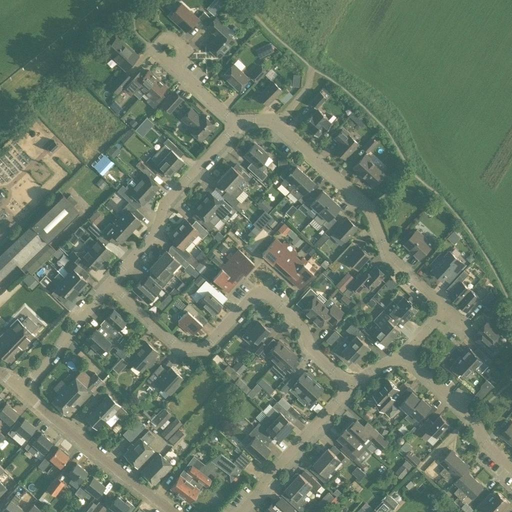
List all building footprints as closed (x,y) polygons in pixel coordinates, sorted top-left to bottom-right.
[(216,0),(213,0),(206,8),(212,14),(221,5),(216,0)] [(203,12),(197,18),(181,4),(169,17),(175,24),(177,22),(186,31),(191,26),(195,25),(199,29),(209,18),(203,12)] [(206,28),(215,36),(206,46),(218,58),(234,41),(222,30),(225,27),(215,18),(206,28)] [(121,43),(122,42),(117,38),(105,51),(119,63),(118,64),(124,70),(136,57),(121,43)] [(259,58),(273,51),(269,43),(255,50),(259,58)] [(248,79),(233,64),(222,75),(237,90),(248,79)] [(259,64),(249,76),(256,82),(266,71),(259,64)] [(117,94),(132,78),(123,70),(109,87),(117,94)] [(148,71),(136,84),(131,80),(123,89),(130,96),(132,93),(138,98),(144,92),(157,79),(148,71)] [(166,87),(157,79),(144,92),(150,97),(146,101),(154,108),(165,97),(161,93),(166,87)] [(284,87),(281,91),(272,82),(258,97),(267,105),(275,96),(280,100),(288,92),(284,87)] [(173,90),(160,105),(169,114),(183,99),(173,90)] [(325,98),(319,93),(309,104),(315,109),(325,98)] [(108,105),(116,113),(121,108),(113,100),(108,105)] [(199,117),(190,109),(181,119),(187,124),(189,123),(194,128),(191,132),(201,141),(214,127),(201,115),(199,117)] [(308,129),(316,137),(321,131),(323,133),(330,124),(325,119),(326,118),(318,110),(313,115),(311,114),(304,122),(310,127),(308,129)] [(352,111),(348,116),(361,128),(365,123),(352,111)] [(134,129),(141,136),(153,123),(145,117),(134,129)] [(130,129),(120,139),(125,145),(135,134),(130,129)] [(357,144),(348,136),(349,135),(342,129),(333,139),(340,145),(334,151),(344,159),(357,144)] [(162,143),(164,145),(157,152),(175,168),(182,161),(172,152),(176,147),(167,139),(162,143)] [(376,143),(370,139),(362,148),(367,153),(376,143)] [(53,140),(46,147),(52,152),(58,145),(53,140)] [(113,158),(120,150),(114,144),(107,152),(113,158)] [(265,164),(262,162),(267,156),(254,144),(244,155),(251,162),(246,167),(261,181),(266,175),(262,172),(265,168),(265,164)] [(157,152),(151,159),(149,158),(145,162),(155,171),(158,167),(168,176),(175,168),(157,152)] [(381,179),(380,177),(383,174),(369,161),(370,160),(365,155),(353,168),(372,185),(375,183),(377,183),(381,179)] [(131,177),(130,178),(151,195),(158,187),(151,180),(156,175),(139,160),(135,165),(144,173),(136,182),(131,177)] [(242,168),(238,173),(231,166),(224,174),(236,185),(243,177),(247,181),(251,177),(249,174),(242,168)] [(295,166),(289,173),(285,169),(279,175),(283,180),(280,183),(289,192),(304,175),(295,166)] [(236,185),(224,174),(217,181),(226,189),(221,195),(233,206),(238,201),(235,198),(242,191),(236,185)] [(313,183),(304,175),(289,192),(297,199),(299,198),(304,202),(309,196),(311,194),(307,190),(313,183)] [(126,183),(127,184),(124,188),(121,185),(117,190),(116,192),(128,202),(126,201),(132,195),(142,204),(151,195),(130,178),(126,183)] [(309,196),(304,202),(302,204),(307,210),(311,206),(318,212),(331,199),(322,191),(313,200),(309,196)] [(231,208),(229,206),(222,200),(220,203),(210,193),(202,202),(220,219),(231,208)] [(0,253),(0,278),(16,264),(25,273),(28,271),(30,273),(44,260),(55,250),(47,242),(78,212),(72,206),(77,202),(70,194),(65,198),(62,195),(31,225),(30,225),(0,253)] [(104,202),(109,208),(115,203),(110,197),(104,202)] [(271,207),(261,198),(256,203),(266,212),(271,207)] [(318,212),(318,213),(313,218),(321,225),(322,224),(328,229),(335,221),(331,217),(340,207),(331,199),(318,212)] [(120,211),(124,214),(118,220),(130,231),(139,221),(134,216),(138,212),(128,202),(120,211)] [(220,219),(202,202),(193,211),(203,220),(201,223),(209,231),(214,226),(220,219)] [(290,204),(285,213),(291,216),(296,207),(290,204)] [(94,225),(102,216),(94,209),(87,218),(94,225)] [(357,228),(346,218),(334,232),(344,241),(357,228)] [(101,232),(111,241),(115,237),(120,242),(130,231),(118,220),(113,226),(109,222),(101,232)] [(185,220),(177,228),(190,241),(196,235),(201,239),(207,232),(199,224),(195,229),(185,220)] [(101,232),(91,223),(87,228),(96,237),(101,232)] [(284,223),(278,230),(285,236),(291,229),(284,223)] [(73,244),(82,230),(76,226),(67,240),(73,244)] [(252,239),(260,230),(255,226),(247,235),(252,239)] [(190,241),(177,228),(169,237),(180,248),(176,252),(184,260),(188,264),(189,264),(194,268),(199,263),(183,248),(190,241)] [(405,239),(406,241),(404,244),(420,259),(433,245),(417,230),(414,233),(412,232),(409,232),(405,236),(405,239)] [(453,244),(460,237),(454,230),(447,237),(453,244)] [(318,248),(328,237),(324,233),(314,244),(318,248)] [(97,240),(95,242),(89,236),(84,242),(90,248),(103,261),(111,252),(97,240)] [(271,262),(285,248),(287,245),(283,241),(281,244),(275,239),(261,254),(271,262)] [(345,249),(336,259),(332,263),(331,263),(328,266),(334,272),(341,264),(345,260),(356,269),(368,256),(367,255),(367,253),(364,251),(363,251),(357,246),(350,253),(345,249)] [(85,253),(83,251),(73,251),(72,251),(68,255),(71,259),(81,268),(86,262),(95,270),(103,261),(90,248),(85,253)] [(285,248),(271,262),(280,271),(294,256),(297,253),(293,250),(290,253),(285,248)] [(442,279),(454,267),(459,272),(466,265),(449,249),(444,256),(441,253),(430,264),(434,268),(432,270),(442,279)] [(200,261),(205,253),(200,250),(195,258),(200,261)] [(229,259),(244,273),(253,263),(238,250),(233,255),(230,253),(226,257),(229,259)] [(157,259),(170,271),(178,263),(165,251),(161,256),(159,255),(158,259),(157,259)] [(299,261),(294,256),(280,271),(290,279),(303,265),(306,262),(302,258),(299,261)] [(68,272),(64,277),(78,290),(86,282),(76,273),(81,268),(71,259),(64,268),(68,272)] [(170,271),(157,259),(149,268),(153,272),(149,276),(162,287),(166,283),(166,282),(174,275),(170,271)] [(244,273),(229,259),(225,265),(222,262),(218,266),(221,269),(236,282),(244,273)] [(188,264),(184,260),(180,264),(184,268),(188,264)] [(303,265),(290,279),(299,288),(315,270),(311,267),(308,269),(303,265)] [(375,266),(364,278),(360,274),(349,286),(357,294),(365,285),(370,290),(384,275),(375,266)] [(236,282),(221,269),(216,274),(213,271),(209,275),(212,278),(227,292),(236,282)] [(470,290),(462,282),(468,274),(464,270),(446,290),(450,294),(448,296),(457,304),(470,290)] [(341,291),(353,277),(347,271),(334,285),(341,291)] [(31,289),(38,282),(30,273),(23,280),(31,289)] [(54,278),(51,282),(44,275),(39,281),(46,287),(55,296),(60,290),(70,299),(78,290),(64,277),(59,273),(54,278)] [(148,276),(143,282),(141,280),(132,289),(147,303),(156,294),(161,289),(148,276)] [(179,291),(184,285),(181,281),(175,287),(179,291)] [(202,294),(204,296),(198,302),(213,315),(222,305),(213,297),(217,293),(208,284),(202,291),(202,294)] [(306,296),(310,300),(301,310),(310,318),(323,304),(314,297),(316,294),(312,290),(306,296)] [(470,290),(457,304),(466,312),(479,298),(470,290)] [(486,305),(494,296),(491,291),(480,302),(485,306),(486,305)] [(350,300),(343,294),(339,299),(345,306),(350,300)] [(167,305),(173,299),(168,295),(162,300),(167,305)] [(179,308),(183,302),(177,297),(172,302),(179,308)] [(403,297),(397,304),(392,300),(384,309),(392,316),(396,310),(406,320),(415,311),(410,306),(411,304),(403,297)] [(323,305),(323,304),(310,318),(319,326),(325,319),(332,325),(344,312),(334,304),(335,303),(329,298),(323,305)] [(181,310),(184,313),(177,321),(179,322),(177,324),(185,331),(186,329),(192,335),(200,326),(201,327),(207,321),(188,303),(181,310)] [(398,330),(388,320),(391,317),(383,310),(379,315),(383,322),(379,326),(391,337),(398,330)] [(113,311),(105,319),(112,326),(107,331),(110,334),(116,340),(122,334),(117,330),(125,322),(113,311)] [(0,354),(9,363),(34,337),(16,319),(0,336),(0,354)] [(258,322),(255,326),(252,323),(244,332),(245,333),(242,337),(251,345),(249,347),(258,355),(265,347),(266,346),(261,341),(269,332),(258,322)] [(379,326),(375,322),(368,330),(360,323),(356,327),(352,323),(351,323),(364,336),(365,335),(372,342),(376,337),(384,345),(391,337),(379,326)] [(482,346),(493,357),(502,346),(495,339),(500,334),(487,322),(477,333),(480,335),(481,336),(476,341),(482,346)] [(364,336),(351,323),(345,330),(350,334),(353,339),(349,343),(361,354),(367,346),(361,340),(364,336)] [(95,330),(85,341),(99,354),(100,353),(109,343),(112,346),(117,350),(115,353),(121,358),(127,350),(119,343),(116,340),(110,334),(105,339),(96,331),(95,330)] [(265,347),(258,355),(257,356),(261,360),(266,354),(275,362),(287,349),(278,341),(269,351),(265,347)] [(136,351),(128,360),(140,371),(145,366),(147,368),(154,360),(153,358),(157,353),(145,342),(141,346),(136,351)] [(349,343),(345,347),(340,345),(337,347),(341,351),(342,351),(353,362),(361,354),(349,343)] [(469,348),(461,356),(474,368),(480,373),(492,361),(486,355),(482,360),(469,348)] [(275,362),(270,368),(284,380),(292,371),(287,367),(296,357),(287,349),(275,362)] [(474,368),(461,356),(449,368),(458,376),(462,372),(466,377),(474,368)] [(127,363),(126,363),(121,358),(114,366),(111,368),(116,373),(117,374),(120,371),(127,363)] [(239,360),(232,367),(240,374),(246,366),(239,360)] [(238,374),(228,364),(223,370),(234,380),(238,374)] [(158,367),(146,380),(153,386),(162,388),(169,395),(176,387),(177,383),(180,379),(175,374),(176,373),(170,368),(166,372),(163,372),(158,367)] [(82,369),(74,377),(51,401),(64,414),(76,402),(79,405),(103,381),(95,372),(90,377),(82,369)] [(304,372),(298,379),(294,375),(285,384),(281,389),(285,393),(290,388),(294,391),(296,389),(301,394),(313,380),(312,379),(314,377),(307,371),(305,374),(304,372)] [(260,377),(256,382),(269,394),(274,389),(260,377)] [(227,396),(236,386),(228,379),(219,390),(227,396)] [(301,394),(297,399),(308,409),(317,400),(315,398),(318,396),(316,395),(322,389),(313,380),(301,394)] [(487,380),(481,386),(481,389),(475,395),(481,400),(493,386),(487,380)] [(397,399),(392,395),(398,389),(389,381),(374,396),(378,400),(375,404),(384,413),(384,412),(397,399)] [(255,385),(247,394),(251,398),(259,389),(255,385)] [(397,399),(384,412),(390,418),(401,406),(409,413),(410,412),(410,411),(421,400),(408,388),(398,397),(399,398),(397,399)] [(119,405),(118,405),(107,395),(96,406),(108,418),(113,412),(121,420),(127,412),(119,405)] [(240,403),(235,408),(238,411),(244,405),(243,404),(248,399),(245,396),(239,402),(240,403)] [(410,412),(409,413),(405,417),(411,423),(413,423),(417,418),(418,420),(421,416),(426,421),(435,411),(422,398),(421,400),(410,411),(410,412)] [(286,410),(286,409),(276,401),(265,413),(266,414),(267,416),(286,433),(293,425),(293,424),(297,420),(295,418),(286,410)] [(5,403),(0,409),(0,417),(1,417),(9,424),(17,414),(5,403)] [(286,410),(286,409),(286,410),(295,418),(300,413),(290,405),(286,410)] [(108,418),(96,406),(85,417),(97,429),(108,418)] [(165,408),(154,420),(161,427),(172,414),(165,408)] [(243,420),(234,411),(228,418),(238,427),(243,420)] [(266,414),(259,421),(254,427),(264,436),(268,432),(278,441),(286,433),(267,416),(266,414)] [(417,429),(416,430),(413,434),(415,436),(419,432),(426,440),(433,433),(437,436),(449,424),(440,415),(430,425),(426,421),(417,429)] [(25,419),(21,423),(17,420),(7,432),(10,435),(7,439),(12,444),(16,440),(20,444),(27,437),(27,438),(36,428),(25,419)] [(144,424),(139,419),(134,424),(136,426),(131,431),(129,429),(124,435),(130,440),(144,424)] [(357,420),(348,429),(348,430),(360,441),(360,442),(362,443),(362,442),(366,438),(367,440),(369,438),(381,450),(389,442),(385,438),(372,426),(370,424),(366,429),(357,420)] [(117,432),(120,425),(116,422),(112,429),(117,432)] [(511,423),(499,435),(509,444),(511,439),(511,423)] [(170,424),(161,434),(166,439),(175,429),(170,424)] [(264,436),(254,427),(248,433),(254,438),(245,447),(260,461),(269,450),(260,442),(264,436)] [(179,428),(168,440),(173,444),(183,433),(179,428)] [(348,430),(348,429),(347,428),(337,438),(351,451),(348,455),(362,469),(367,464),(359,457),(368,448),(362,442),(362,443),(360,442),(360,441),(348,430)] [(148,430),(140,438),(133,445),(131,443),(127,448),(128,450),(123,455),(136,468),(153,451),(147,445),(155,437),(148,430)] [(41,433),(36,439),(32,436),(24,446),(27,449),(24,453),(29,457),(32,454),(41,461),(45,455),(42,453),(44,452),(52,442),(41,433)] [(398,451),(416,466),(421,460),(410,449),(408,451),(402,445),(398,451)] [(57,447),(49,457),(46,454),(45,455),(41,461),(37,465),(42,469),(50,459),(60,467),(68,457),(67,456),(67,455),(63,452),(57,447)] [(341,451),(336,456),(328,448),(321,456),(334,468),(341,460),(346,464),(350,460),(341,451)] [(443,476),(460,459),(451,450),(439,463),(444,467),(439,473),(443,476)] [(171,466),(158,453),(140,472),(154,485),(171,466)] [(241,453),(232,462),(242,470),(250,460),(241,453)] [(193,456),(179,475),(169,488),(179,496),(198,470),(205,464),(197,458),(196,459),(193,456)] [(334,468),(321,456),(313,464),(320,471),(316,475),(327,484),(338,472),(334,468)] [(460,459),(443,476),(447,480),(452,475),(457,479),(466,471),(469,467),(460,459)] [(413,467),(406,461),(395,472),(401,479),(413,467)] [(67,473),(72,477),(68,482),(69,483),(64,489),(71,494),(76,488),(77,489),(81,484),(82,483),(80,481),(87,472),(75,463),(67,473)] [(0,492),(5,487),(4,487),(12,478),(4,471),(0,466),(0,492)] [(366,475),(358,467),(352,473),(357,478),(356,480),(359,482),(366,475)] [(210,480),(206,477),(198,470),(179,496),(189,503),(199,490),(202,484),(205,486),(210,480)] [(466,471),(457,479),(454,483),(459,487),(454,493),(458,496),(474,479),(466,471)] [(311,475),(307,480),(299,474),(297,473),(296,473),(290,480),(305,493),(309,489),(314,493),(322,485),(311,475)] [(54,496),(64,483),(56,476),(46,489),(54,496)] [(81,484),(77,489),(75,492),(79,496),(82,491),(88,496),(91,493),(96,497),(104,486),(93,477),(85,487),(81,484)] [(483,487),(474,479),(458,496),(462,500),(466,495),(472,500),(483,487)] [(305,493),(290,480),(284,486),(284,488),(285,489),(285,490),(292,497),(288,501),(300,511),(301,511),(305,508),(303,506),(307,503),(301,498),(305,493)] [(490,492),(483,501),(479,505),(483,509),(485,508),(489,511),(499,511),(507,503),(497,493),(495,496),(490,492)] [(13,496),(10,499),(0,511),(1,511),(18,511),(21,509),(16,504),(19,500),(17,499),(19,497),(15,493),(13,496)] [(382,501),(375,508),(374,508),(370,511),(388,511),(391,510),(392,510),(392,511),(399,504),(389,495),(387,493),(381,500),(382,501)] [(126,500),(124,502),(116,496),(108,506),(114,511),(112,511),(122,511),(124,511),(130,511),(134,507),(126,500)] [(92,511),(100,503),(99,502),(97,504),(90,499),(88,502),(86,501),(76,511),(92,511)] [(297,511),(288,503),(282,509),(273,502),(265,511),(297,511)] [(103,511),(107,508),(100,503),(92,511),(103,511)]
